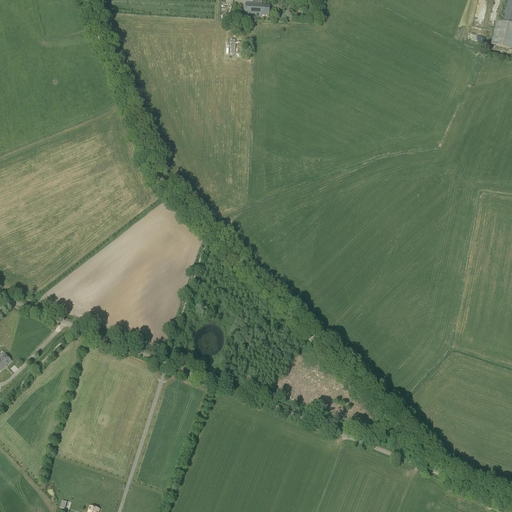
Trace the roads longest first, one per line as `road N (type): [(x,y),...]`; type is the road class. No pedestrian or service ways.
road 1 (track): [(86,0),(159,178),(439,473)]
road 2 (unclassified): [(511,500),(0,295)]
